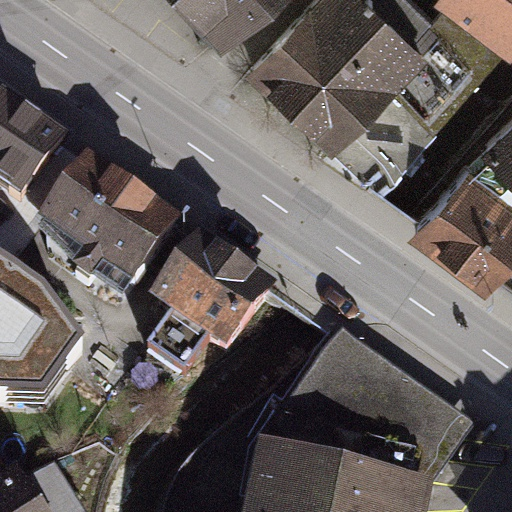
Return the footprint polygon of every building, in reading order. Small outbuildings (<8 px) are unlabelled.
[(181,0),(222,46),(274,0),(181,0)] [(318,0),(252,71),(380,191),(511,58),(511,45),(442,0),(318,0)] [(511,0),(442,0),(511,45),(511,0)] [(71,145),(8,101),(0,112),(0,196),(23,213),(71,145)] [(511,128),(414,234),(493,290),(511,267),(511,128)] [(185,227),(90,162),(34,241),(76,281),(125,311),(185,227)] [(282,292),(203,239),(154,312),(173,325),(152,357),(188,381),(208,353),(231,368),(282,292)] [(0,417),(51,419),(89,364),(50,310),(0,274),(0,417)] [(474,430),(343,341),(260,456),(249,511),(433,511),(438,489),(474,430)] [(19,478),(0,489),(0,511),(84,511),(57,469),(26,489),(19,478)]
